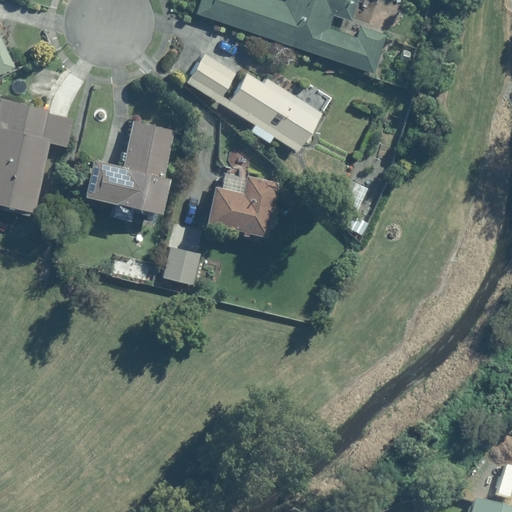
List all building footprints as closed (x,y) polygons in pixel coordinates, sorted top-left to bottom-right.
[(280,0),(197,0),(194,11),(371,70),(383,31),(357,22),(352,36),(324,27),(330,10),(347,16),(352,0),(281,0),(282,0),(280,0)] [(0,71),(14,65),(0,38),(0,71)] [(200,54),(184,79),(253,122),(249,128),(268,140),(271,134),(296,150),(322,108),(266,74),(262,80),(246,70),(228,98),(221,94),(233,74),(200,54)] [(73,110),(0,91),(0,203),(23,210),(41,138),(65,143),(73,110)] [(87,154),(79,192),(156,208),(173,127),(129,117),(120,161),(87,154)] [(209,181),(201,217),(262,231),(275,176),(242,168),(241,174),(219,169),(216,183),(209,181)] [(200,253),(168,245),(161,274),(193,281),(200,253)] [(511,511),(511,503),(472,492),(466,511),(511,511)]
